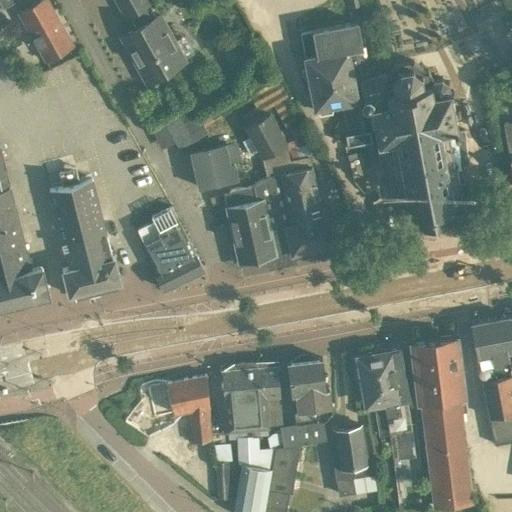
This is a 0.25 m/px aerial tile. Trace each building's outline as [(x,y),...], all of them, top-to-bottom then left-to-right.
[(0,0),(0,6),(2,10),(18,0),(0,0)] [(45,59),(72,44),(46,0),(40,0),(19,12),(45,59)] [(134,59),(146,81),(184,59),(174,40),(169,43),(155,17),(150,19),(143,5),(148,2),(146,0),(117,0),(125,15),(128,13),(136,27),(121,35),(130,51),(131,51),(135,58),(134,59)] [(339,102),(345,132),(343,133),(345,144),(370,139),(369,135),(376,134),(381,159),(392,157),(398,190),(391,192),(395,211),(409,208),(413,225),(454,217),(452,208),(462,206),(458,182),(464,181),(460,163),(459,164),(458,158),(465,156),(459,128),(457,128),(447,82),(441,78),(435,79),(429,72),(413,61),(395,64),(393,66),(387,75),(386,72),(370,76),(368,70),(352,74),(347,48),(361,46),(356,19),(300,30),(314,107),(315,106),(320,113),(331,111),(333,103),(339,102)] [(199,115),(191,101),(161,118),(178,148),(208,131),(205,125),(251,98),(246,89),(199,115)] [(238,261),(265,255),(268,269),(297,262),(295,251),(334,243),(328,213),(322,215),(309,155),(290,159),(287,142),(270,110),(244,125),(261,156),(267,176),(253,184),(229,189),(230,193),(223,194),(226,206),(238,261)] [(300,146),(312,139),(300,118),(288,126),(300,146)] [(511,121),(503,123),(511,174),(511,121)] [(197,187),(238,178),(234,161),(230,162),(225,142),(189,150),(197,187)] [(68,293),(121,280),(118,268),(115,254),(111,255),(107,239),(85,151),(42,162),(68,266),(61,268),(64,280),(68,293)] [(0,306),(49,294),(46,284),(42,265),(30,268),(19,225),(5,169),(0,170),(0,306)] [(193,251),(178,220),(171,206),(151,216),(152,219),(136,228),(152,260),(157,270),(155,272),(163,289),(203,268),(194,250),(193,251)] [(511,373),(507,349),(511,348),(511,335),(508,315),(471,322),(477,355),(478,355),(482,378),(480,379),(494,443),(511,439),(511,373)] [(433,339),(441,397),(439,397),(452,503),(473,501),(460,394),(463,394),(456,337),(433,339)] [(441,397),(433,339),(411,342),(418,400),(419,399),(432,505),(452,503),(439,397),(441,397)] [(380,395),(382,395),(383,401),(388,432),(390,431),(394,458),(416,454),(406,396),(400,397),(395,369),(401,368),(397,344),(374,348),(379,379),(377,379),(380,395)] [(365,404),(373,403),(378,433),(388,432),(383,401),(382,395),(380,395),(377,379),(379,379),(374,348),(363,350),(360,354),(356,355),(365,404)] [(280,426),(281,431),(283,446),(288,445),(326,439),(323,418),(331,411),(330,404),(328,387),(325,387),(321,357),(287,361),(291,392),(295,391),(297,408),(293,409),(296,423),(280,426)] [(240,462),(271,467),(275,447),(283,446),(281,431),(272,432),(268,436),(270,447),(266,446),(265,448),(259,447),(258,434),(260,433),(260,428),(270,427),(270,424),(282,423),(277,365),(221,369),(223,398),(226,430),(228,430),(229,438),(237,437),(238,462),(240,462)] [(173,412),(188,409),(192,441),(212,437),(209,405),(207,373),(167,381),(173,412)] [(332,428),(336,452),(332,453),(339,494),(356,491),(353,476),(369,473),(360,423),(332,428)] [(216,457),(229,454),(225,439),(213,442),(216,457)] [(299,444),(288,445),(283,446),(275,447),(271,467),(263,511),(285,511),(289,492),(291,492),(299,444)] [(214,461),(217,498),(231,497),(229,461),(214,461)] [(237,511),(263,511),(271,467),(240,462),(232,509),(237,511)]
